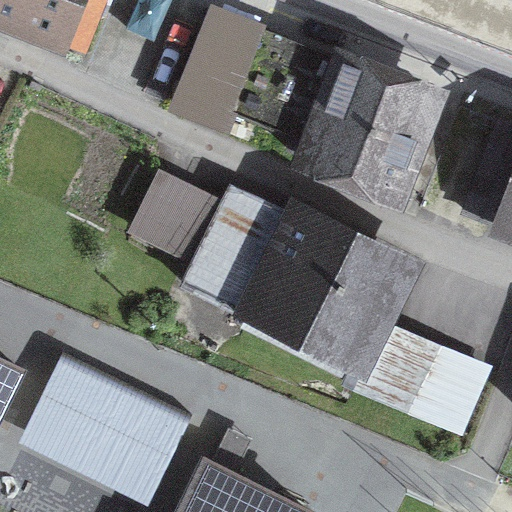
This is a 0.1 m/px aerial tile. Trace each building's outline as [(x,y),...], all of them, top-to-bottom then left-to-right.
[(55,41),(81,52),(101,0),(0,0),(0,26),(52,46),(55,41)] [(232,108),(294,132),(326,56),(214,12),(176,105),(225,124),(232,108)] [(430,97),(326,56),(294,132),(287,149),(393,191),(430,97)] [(496,224),(511,181),(511,125),(502,121),(466,213),(496,224)] [(213,206),(159,179),(134,229),(188,256),(213,206)] [(456,431),(483,366),(375,321),(402,268),(236,187),(186,285),(249,316),(245,324),(348,376),(357,358),(364,362),(352,387),(456,431)] [(48,389),(170,449),(188,412),(66,353),(48,389)] [(306,511),(308,510),(206,459),(180,511),(0,511),(0,404),(18,368),(0,358),(0,511),(306,511)]
